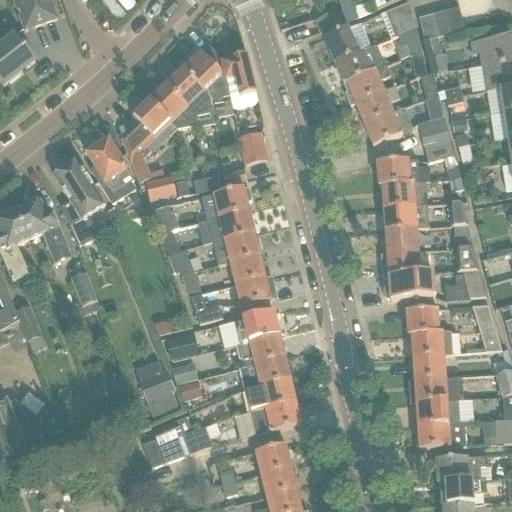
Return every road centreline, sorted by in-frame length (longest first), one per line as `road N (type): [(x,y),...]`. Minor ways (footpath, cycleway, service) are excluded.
road 1 (tertiary): [(377,511),(301,176),(247,0)]
road 2 (unclassified): [(0,157),(122,68)]
